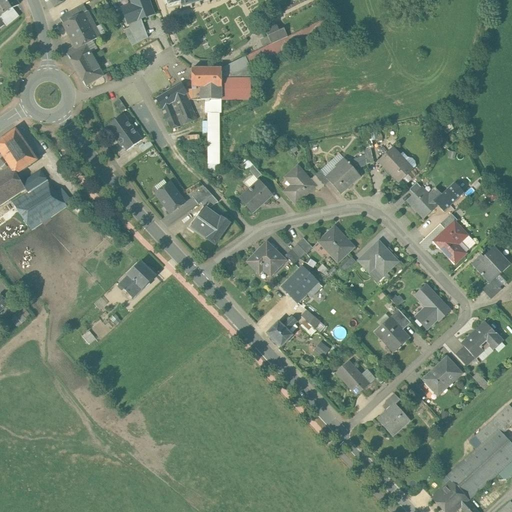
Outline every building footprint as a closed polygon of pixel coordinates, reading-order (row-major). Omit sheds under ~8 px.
[(0,0),(0,14),(18,4),(15,0),(0,0)] [(131,0),(135,9),(123,13),(129,27),(155,18),(148,0),(131,0)] [(165,0),(168,9),(180,6),(180,8),(179,10),(181,11),(182,8),(190,6),(190,9),(192,8),(192,6),(198,4),(199,6),(201,6),(200,4),(208,2),(208,4),(210,3),(209,1),(212,0),(216,0),(217,1),(219,1),(218,0),(165,0)] [(83,5),(71,12),(74,18),(84,12),(85,13),(87,11),(83,5)] [(71,12),(60,18),(63,24),(74,18),(71,12)] [(63,24),(62,25),(74,47),(66,52),(68,56),(85,86),(98,80),(101,86),(111,80),(107,73),(103,76),(97,65),(99,64),(97,59),(94,60),(85,44),(100,37),(96,29),(94,31),(85,13),(84,12),(74,18),(63,24)] [(271,45),(264,49),(245,58),(249,66),(250,68),(331,29),(326,18),(307,27),(305,29),(294,34),(288,38),(271,45)] [(279,31),(275,23),(264,28),(271,45),(288,38),(284,29),(279,31)] [(245,58),(222,69),(221,69),(221,79),(250,79),(249,66),(245,58)] [(221,69),(192,69),(192,90),(188,90),(186,92),(187,94),(189,100),(205,100),(221,100),(221,79),(221,69)] [(250,79),(221,79),(221,100),(221,101),(250,101),(250,79)] [(186,92),(182,84),(156,99),(161,108),(170,130),(197,120),(189,100),(187,94),(186,92)] [(126,109),(119,99),(114,103),(121,112),(126,109)] [(221,100),(205,100),(205,113),(207,113),(207,165),(218,165),(218,113),(221,113),(221,101),(221,100)] [(123,115),(108,125),(112,130),(110,131),(116,139),(132,128),(123,115)] [(132,128),(116,139),(122,147),(124,146),(127,151),(142,141),(132,128)] [(360,132),(364,150),(371,148),(373,148),(372,141),(377,139),(375,129),(360,132)] [(37,160),(15,130),(0,140),(0,151),(10,167),(15,175),(16,175),(37,160)] [(149,141),(139,148),(143,153),(153,146),(149,141)] [(365,155),(367,164),(374,162),(371,148),(364,150),(365,155)] [(413,170),(393,148),(379,161),(399,182),(413,170)] [(365,155),(352,161),(358,168),(367,165),(367,164),(365,155)] [(344,159),(336,167),(337,168),(326,178),(329,182),(341,194),(360,177),(344,159)] [(262,175),(253,165),(248,170),(257,180),(262,175)] [(10,167),(0,173),(0,205),(25,189),(22,184),(16,175),(15,175),(10,167)] [(309,181),(298,167),(287,177),(294,184),(284,192),(295,204),(315,187),(309,181)] [(40,171),(22,184),(25,189),(28,193),(47,181),(40,171)] [(326,178),(320,171),(315,175),(325,186),(329,182),(326,178)] [(325,186),(315,175),(309,181),(315,187),(319,191),(325,186)] [(28,193),(13,203),(31,230),(67,206),(47,181),(28,193)] [(260,182),(251,190),(250,189),(239,199),(252,213),(272,196),(260,182)] [(416,183),(409,190),(414,195),(421,188),(416,183)] [(454,183),(441,195),(444,198),(436,205),(438,206),(444,213),(464,194),(454,183)] [(170,184),(156,194),(170,213),(184,203),(170,184)] [(205,188),(192,197),(198,205),(201,204),(212,195),(205,188)] [(429,196),(421,188),(414,195),(407,201),(424,219),(438,206),(436,205),(444,198),(441,195),(435,188),(433,189),(435,190),(429,196)] [(212,195),(201,204),(204,209),(205,208),(207,210),(218,202),(212,195)] [(207,210),(205,208),(204,209),(192,227),(207,238),(206,239),(213,244),(228,224),(221,218),(220,219),(207,210)] [(450,214),(439,225),(445,231),(454,223),(457,221),(450,214)] [(445,231),(433,242),(443,253),(444,252),(455,263),(464,254),(456,245),(466,236),(454,223),(445,231)] [(353,248),(334,228),(318,242),(337,263),(353,248)] [(312,248),(303,238),(297,244),(306,254),(312,248)] [(398,263),(378,242),(358,261),(366,270),(372,264),(384,276),(398,263)] [(284,261),(266,244),(248,263),(256,270),(261,266),(271,275),(284,261)] [(510,265),(494,248),(483,259),(480,256),(471,265),(489,284),(493,281),(510,265)] [(299,259),(291,250),(285,256),(293,265),(299,259)] [(352,257),(341,268),(346,273),(357,263),(352,257)] [(141,263),(128,276),(142,289),(155,276),(141,263)] [(318,285),(301,268),(283,287),(298,302),(305,294),(307,296),(318,285)] [(142,289),(128,276),(119,284),(133,298),(142,289)] [(502,290),(493,281),(489,284),(483,289),(492,300),(502,290)] [(440,300),(426,285),(415,296),(427,309),(419,316),(429,327),(426,329),(427,330),(437,320),(434,317),(443,308),(438,302),(440,300)] [(119,295),(111,287),(106,292),(113,301),(119,295)] [(0,311),(8,304),(0,294),(0,311)] [(396,294),(390,299),(396,305),(401,301),(396,294)] [(31,316),(23,308),(19,312),(26,320),(31,316)] [(443,308),(434,317),(437,320),(439,321),(448,313),(443,308)] [(408,321),(398,310),(392,315),(403,326),(408,321)] [(316,323),(303,312),(299,315),(305,320),(313,327),(316,323)] [(292,317),(282,327),(278,323),(268,334),(272,338),(271,339),(276,343),(276,342),(281,347),(292,336),(288,332),(297,322),(292,317)] [(409,339),(390,318),(375,332),(394,353),(409,339)] [(313,327),(305,320),(301,324),(309,331),(313,327)] [(485,323),(461,344),(464,347),(475,359),(489,346),(493,350),(502,342),(485,323)] [(88,331),(81,335),(85,342),(92,337),(88,331)] [(314,351),(323,358),(329,349),(320,343),(314,351)] [(475,359),(464,347),(455,355),(466,367),(475,359)] [(460,374),(446,358),(427,376),(429,378),(425,382),(437,395),(460,374)] [(370,384),(349,361),(336,373),(356,396),(364,389),(370,384)] [(370,384),(364,389),(369,395),(380,385),(375,379),(370,384)] [(424,393),(416,384),(411,389),(419,398),(424,393)] [(394,395),(386,402),(391,407),(394,404),(395,405),(399,401),(394,395)] [(391,407),(377,419),(392,436),(409,420),(395,405),(394,404),(391,407)] [(511,408),(509,406),(476,437),(482,444),(447,476),(451,481),(448,484),(466,504),(468,502),(511,461),(511,444),(502,434),(511,425),(511,408)] [(466,504),(448,484),(431,498),(443,511),(456,511),(460,509),(466,504)] [(476,511),(468,502),(466,504),(460,509),(463,511),(476,511)] [(511,511),(511,505),(510,503),(500,511),(511,511)]
